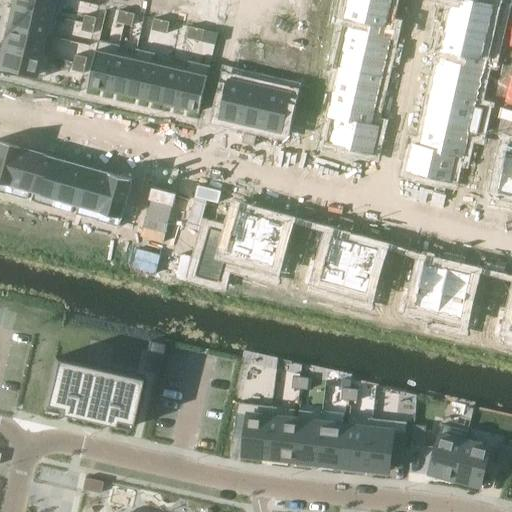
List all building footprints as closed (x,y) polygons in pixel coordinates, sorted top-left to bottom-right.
[(51,0),(12,0),(11,6),(48,14),(51,0)] [(357,0),(352,0),(349,16),(386,25),(386,24),(390,7),(357,0)] [(455,0),(453,14),(490,22),(494,5),(473,0),(455,0)] [(44,34),(48,14),(11,6),(7,26),(44,34)] [(125,24),(128,12),(120,10),(117,22),(125,24)] [(128,12),(125,24),(133,25),(135,14),(128,12)] [(453,14),(449,31),(486,40),(490,22),(453,14)] [(84,22),(95,25),(97,17),(85,15),(84,22)] [(352,18),(347,42),(388,51),(394,26),(386,24),(386,25),(349,16),(349,17),(352,18)] [(152,30),(160,32),(163,20),(155,18),(152,30)] [(163,20),(160,32),(168,33),(171,22),(163,20)] [(95,25),(84,22),(82,30),(94,33),(95,25)] [(2,46),(39,54),(44,34),(7,26),(2,46)] [(195,40),(198,28),(190,26),(187,38),(195,40)] [(314,26),(312,34),(323,36),(325,28),(314,26)] [(206,30),(198,28),(195,40),(203,41),(206,30)] [(449,31),(445,49),(486,58),(486,57),(482,57),(486,40),(449,31)] [(312,34),(310,42),(321,45),(323,36),(312,34)] [(249,51),(258,53),(260,42),(252,40),(249,51)] [(260,42),(258,53),(266,55),(268,44),(260,42)] [(347,42),(341,66),(382,76),(388,51),(347,42)] [(0,67),(34,75),(39,54),(2,46),(0,54),(0,67)] [(97,49),(89,86),(110,91),(118,54),(97,49)] [(445,49),(439,73),(480,83),(486,58),(445,49)] [(76,54),(75,62),(86,65),(88,57),(76,54)] [(110,91),(127,95),(136,58),(118,54),(110,91)] [(145,99),(153,62),(136,58),(127,95),(145,99)] [(75,62),(73,70),(84,73),(86,65),(75,62)] [(153,62),(145,99),(162,103),(171,66),(153,62)] [(188,70),(171,66),(162,103),(180,107),(188,70)] [(341,66),(336,91),(377,100),(382,76),(341,66)] [(180,107),(200,112),(209,75),(188,70),(180,107)] [(439,73),(433,98),(474,107),(480,83),(439,73)] [(303,75),(301,83),(312,86),(314,77),(303,75)] [(251,84),(230,79),(221,116),(242,121),(251,84)] [(511,81),(505,80),(503,88),(511,89),(511,81)] [(301,83),(299,91),(310,94),(312,86),(301,83)] [(242,121),(262,126),(270,88),(251,84),(242,121)] [(291,93),(270,88),(262,126),(283,130),(291,93)] [(511,89),(503,88),(501,96),(511,98),(511,89)] [(336,91),(330,116),(371,125),(371,124),(377,100),(336,91)] [(433,98),(428,122),(469,132),(474,107),(433,98)] [(295,108),(293,116),(304,118),(306,110),(295,108)] [(330,116),(338,118),(332,143),(373,152),(379,126),(371,124),(371,125),(330,116)] [(422,146),(422,147),(463,156),(469,132),(428,122),(422,146)] [(493,129),(492,137),(503,140),(505,131),(493,129)] [(492,137),(490,145),(501,148),(503,140),(492,137)] [(0,183),(6,185),(17,147),(0,141),(0,183)] [(415,145),(409,171),(450,180),(455,155),(463,157),(463,156),(422,147),(422,146),(415,145)] [(18,147),(17,147),(6,185),(7,185),(7,184),(27,190),(28,190),(39,154),(37,153),(17,148),(18,147)] [(511,154),(507,153),(498,190),(511,193),(511,154)] [(39,154),(28,190),(33,192),(53,197),(64,161),(43,155),(39,154)] [(79,205),(89,168),(84,166),(64,161),(53,197),(74,203),(79,205)] [(486,162),(484,170),(495,172),(497,164),(486,162)] [(99,211),(100,211),(111,173),(110,173),(110,174),(90,168),(89,168),(79,205),(80,205),(100,210),(99,211)] [(111,173),(100,211),(122,217),(119,227),(133,231),(139,207),(126,204),(133,179),(111,173)] [(210,227),(196,276),(219,282),(225,262),(248,268),(251,259),(263,215),(239,209),(232,233),(210,227)] [(263,215),(251,259),(275,266),(272,275),(286,279),(293,254),(279,251),(287,222),(263,215)] [(311,260),(304,284),(318,288),(321,279),(344,285),(357,242),(333,235),(325,263),(311,260)] [(7,236),(4,247),(12,250),(15,239),(7,236)] [(15,239),(12,250),(20,252),(23,241),(15,239)] [(357,242),(344,285),(368,292),(366,301),(379,305),(386,281),(373,277),(381,248),(357,242)] [(58,248),(55,259),(63,261),(66,250),(58,248)] [(66,250),(63,261),(71,264),(74,253),(66,250)] [(405,287),(399,312),(413,315),(415,306),(439,312),(449,267),(425,262),(418,291),(405,287)] [(449,267),(439,312),(463,317),(461,327),(475,330),(481,305),(467,302),(474,273),(449,267)] [(511,312),(500,310),(495,335),(509,338),(511,329),(511,328),(511,312)] [(149,342),(143,371),(158,374),(164,345),(149,342)] [(54,358),(43,409),(45,409),(46,403),(60,406),(58,412),(71,415),(72,408),(86,412),(85,418),(85,419),(97,368),(54,358)] [(97,368),(85,419),(87,419),(88,412),(102,415),(100,422),(113,425),(114,418),(128,421),(126,428),(128,428),(140,378),(97,368)] [(294,376),(292,388),(300,389),(302,377),(294,376)] [(302,377),(300,389),(308,390),(310,378),(302,377)] [(343,388),(342,400),(350,401),(351,388),(343,388)] [(351,388),(350,401),(358,401),(359,389),(351,388)] [(238,403),(235,428),(247,429),(246,438),(244,454),(267,457),(273,407),(238,403)] [(273,407),(267,457),(290,460),(296,409),(273,407)] [(300,410),(294,460),(317,463),(323,413),(300,410)] [(323,413),(317,463),(340,466),(345,425),(344,425),(346,413),(324,410),(324,413),(323,413)] [(350,416),(344,466),(367,469),(373,418),(350,416)] [(373,418),(367,469),(390,471),(392,446),(404,447),(407,422),(373,418)] [(443,424),(430,473),(455,479),(466,440),(467,441),(469,431),(468,431),(443,424)] [(415,425),(412,445),(424,446),(427,426),(415,425)] [(466,440),(455,479),(481,486),(491,447),(467,441),(466,440)] [(511,448),(502,446),(497,465),(508,468),(511,453),(511,448)] [(83,489),(100,493),(103,481),(85,477),(83,489)]
